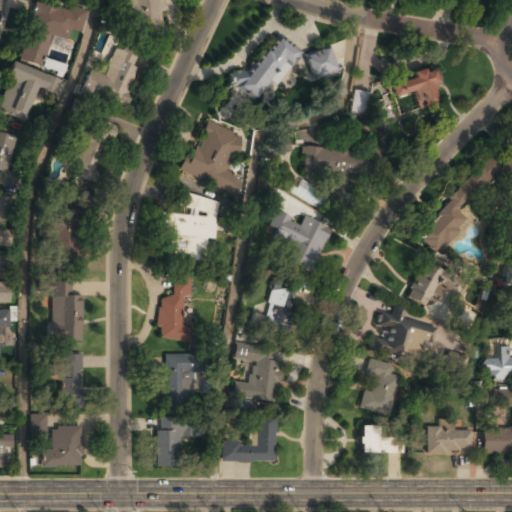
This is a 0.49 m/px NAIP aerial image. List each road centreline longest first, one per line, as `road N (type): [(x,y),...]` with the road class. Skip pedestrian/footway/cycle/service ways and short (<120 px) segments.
road 1 (residential): [(215,0),(132,185),(118,253),(119,494)]
road 2 (secondary): [(511,493),(0,494)]
road 3 (residential): [(511,82),(385,216),(358,261),(326,350),(314,420),(315,494)]
road 4 (residential): [(500,44),(293,0)]
